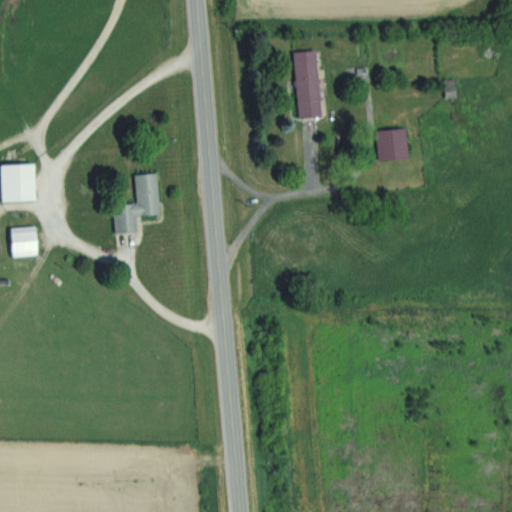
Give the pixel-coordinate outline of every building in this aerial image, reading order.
[(319,49),(325,117),(299,119),(293,51),(319,49)] [(444,81),(444,97),(455,97),(455,81),(444,81)] [(375,129),(377,161),(408,158),(406,127),(375,129)] [(0,163),(33,163),(35,201),(0,202),(0,163)] [(156,172),(160,214),(135,216),(137,232),(113,234),(110,205),(137,203),(135,174),(156,172)] [(9,228),(35,226),(37,254),(11,256),(9,228)]
